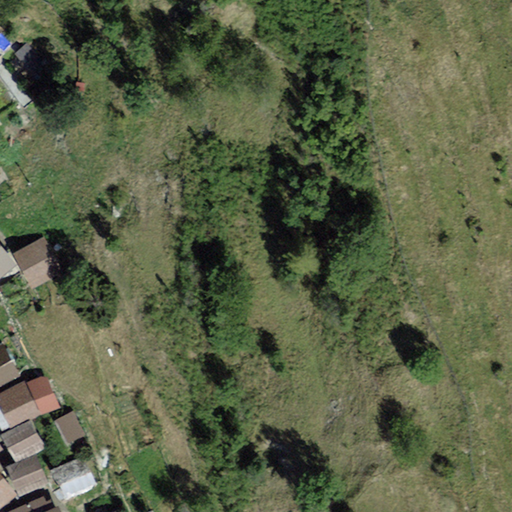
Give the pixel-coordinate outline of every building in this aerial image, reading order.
[(42,241),(14,255),(33,292),(61,278),(42,241)] [(0,247),(0,283),(18,267),(0,247)] [(0,348),(0,389),(17,380),(0,348)] [(47,377),(29,383),(41,416),(59,410),(47,377)] [(20,383),(0,392),(0,423),(2,429),(34,413),(20,383)] [(71,414),(56,421),(66,444),(81,437),(71,414)] [(32,421),(3,435),(16,463),(45,449),(32,421)] [(35,457),(10,468),(22,496),(47,485),(35,457)] [(80,459),(51,471),(64,501),(93,489),(80,459)] [(0,473),(0,511),(19,496),(0,473)]
